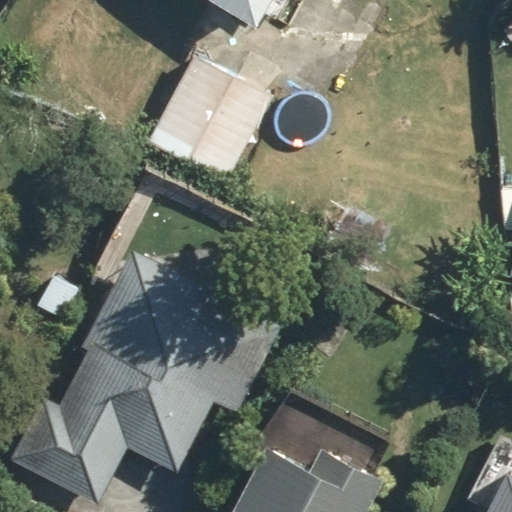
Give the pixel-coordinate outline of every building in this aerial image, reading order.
[(259,0),(278,10),(284,0),(259,0)] [(157,137),(237,177),(282,89),(203,47),(157,137)] [(335,245),(377,268),(401,224),(358,201),(335,245)] [(294,317),(149,236),(62,391),(58,388),(21,453),(100,498),(134,438),(184,465),(225,392),(245,403),(294,317)] [(44,299),(67,314),(86,285),(61,270),(44,299)] [(317,317),(345,335),(359,312),(330,295),(317,317)] [(377,511),(402,465),(340,432),(329,451),(285,428),(241,511),(377,511)] [(511,511),(511,443),(496,435),(463,500),(474,506),(471,511),(511,511)]
